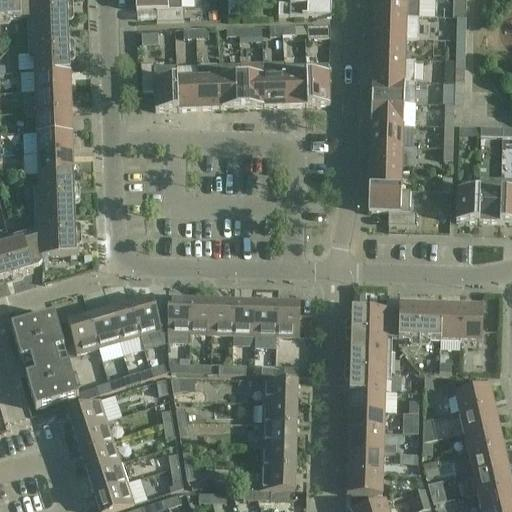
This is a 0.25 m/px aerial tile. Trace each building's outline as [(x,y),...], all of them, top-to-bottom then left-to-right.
[(19,0),(0,0),(0,24),(20,23),(19,0)] [(31,0),(34,77),(70,75),(66,0),(31,0)] [(181,0),(134,0),(135,14),(155,13),(156,27),(184,26),(183,12),(182,12),(181,0)] [(227,0),(228,19),(238,19),(237,0),(227,0)] [(290,7),(278,7),(278,20),(330,22),(330,0),(291,0),(292,0),(290,0),(290,7)] [(406,0),(374,0),(374,21),(418,22),(419,1),(406,0)] [(470,0),(470,23),(480,23),(480,0),(470,0)] [(457,10),(456,23),(465,23),(466,10),(457,10)] [(418,22),(374,21),(373,42),(405,43),(417,44),(418,22)] [(465,23),(456,23),(456,35),(465,36),(465,23)] [(329,30),(307,31),(307,44),(329,43),(329,30)] [(294,31),(282,32),(282,40),(295,40),(294,31)] [(251,32),(239,33),(239,42),(251,41),(251,32)] [(282,40),(282,32),(269,32),(269,41),(282,40)] [(239,42),(239,33),(226,33),(226,42),(239,42)] [(196,43),(195,34),(183,35),(183,44),(196,43)] [(208,34),(195,34),(196,43),(208,43),(208,34)] [(373,42),(372,64),(404,65),(405,43),(373,42)] [(469,98),(478,98),(481,43),(472,43),(469,98)] [(456,53),(455,66),(464,66),(464,53),(456,53)] [(372,64),(372,86),(404,87),(414,87),(414,65),(404,65),(372,64)] [(464,66),(455,66),(455,78),(464,79),(464,66)] [(283,67),(262,68),(264,112),(286,111),(284,70),(283,67)] [(176,83),(176,70),(154,71),(153,68),(140,68),(141,96),(154,96),(155,116),(177,115),(176,83)] [(241,68),(218,69),(220,113),(242,113),(241,68)] [(262,68),(241,68),(242,113),(264,112),(262,68)] [(328,68),(306,69),(307,110),(329,109),(328,68)] [(197,70),(197,82),(199,114),(220,113),(218,69),(197,70)] [(306,69),(284,70),(286,111),(307,110),(306,69)] [(34,77),(35,97),(70,96),(70,75),(34,77)] [(197,82),(176,83),(177,115),(199,114),(197,82)] [(372,86),(371,107),(403,108),(404,87),(372,86)] [(455,88),(454,110),(463,110),(464,88),(455,88)] [(35,97),(35,117),(71,115),(70,96),(35,97)] [(370,129),(402,130),(414,130),(415,109),(403,108),(371,107),(370,129)] [(444,122),(453,123),(453,110),(445,110),(444,122)] [(35,117),(36,139),(72,137),(71,115),(35,117)] [(370,129),(370,151),(402,152),(402,130),(370,129)] [(459,132),(458,141),(471,142),(472,133),(459,132)] [(502,134),(480,133),(480,142),(502,142),(502,134)] [(511,133),(502,134),(502,142),(511,142),(511,133)] [(5,147),(33,147),(33,136),(5,137),(5,147)] [(36,139),(37,158),(73,157),(72,137),(36,139)] [(443,140),(443,153),(453,153),(453,140),(443,140)] [(370,151),(369,173),(401,173),(402,152),(370,151)] [(453,153),(443,153),(443,165),(452,166),(453,153)] [(37,158),(38,179),(73,178),(73,157),(37,158)] [(369,173),(369,194),(400,195),(401,173),(369,173)] [(73,178),(38,179),(41,261),(76,260),(73,178)] [(442,196),(451,196),(451,183),(443,183),(442,196)] [(478,227),(500,227),(501,184),(479,183),(479,195),(478,227)] [(511,183),(501,184),(500,227),(511,227),(511,183)] [(456,226),(478,227),(479,195),(475,195),(475,188),(473,186),(462,186),(460,188),(460,194),(457,194),(456,226)] [(400,195),(369,194),(368,216),(388,217),(388,230),(416,230),(416,217),(410,217),(410,195),(400,195)] [(23,242),(0,248),(0,285),(33,276),(23,242)] [(152,302),(130,308),(140,341),(144,354),(167,347),(167,320),(158,323),(152,302)] [(168,305),(167,320),(167,347),(167,349),(189,349),(189,339),(190,305),(168,305)] [(189,339),(211,340),(212,306),(190,305),(189,339)] [(211,340),(233,341),(234,306),(212,306),(211,340)] [(233,341),(255,341),(256,307),(234,306),(233,341)] [(255,341),(276,342),(278,308),(256,307),(255,341)] [(130,308),(109,314),(119,347),(123,361),(144,355),(144,354),(140,341),(130,308)] [(278,308),(276,342),(299,342),(300,308),(278,308)] [(398,344),(419,345),(420,309),(399,309),(398,344)] [(419,345),(440,345),(441,310),(420,309),(419,345)] [(440,345),(461,346),(462,310),(441,310),(440,345)] [(462,310),(461,346),(481,346),(482,311),(462,310)] [(109,314),(88,320),(98,353),(102,367),(123,361),(119,347),(109,314)] [(351,314),(350,335),(386,336),(387,315),(351,314)] [(25,380),(35,413),(78,401),(54,318),(11,330),(21,364),(30,361),(34,377),(25,380)] [(88,320),(67,326),(77,360),(98,353),(88,320)] [(350,335),(350,355),(386,356),(386,336),(350,335)] [(350,355),(349,376),(385,377),(386,356),(350,355)] [(163,369),(150,373),(153,383),(166,378),(163,369)] [(176,369),(175,378),(188,379),(188,369),(176,369)] [(202,370),(188,369),(188,379),(202,379),(202,370)] [(219,370),(219,379),(232,380),(232,370),(219,370)] [(246,370),(232,370),(232,380),(246,380),(246,370)] [(261,380),(275,381),(276,371),(261,371),(261,380)] [(283,381),(297,382),(298,372),(284,372),(283,381)] [(153,383),(150,373),(136,377),(140,387),(153,383)] [(349,376),(349,396),(384,397),(385,377),(349,376)] [(122,382),(109,387),(112,396),(125,392),(122,382)] [(171,384),(173,397),(183,396),(181,382),(171,384)] [(425,383),(425,395),(434,395),(434,383),(425,383)] [(156,386),(159,400),(168,398),(166,385),(156,386)] [(263,385),(263,407),(297,408),(298,386),(263,385)] [(112,396),(109,387),(96,391),(99,400),(112,396)] [(455,398),(459,418),(494,410),(489,390),(455,398)] [(349,396),(348,416),(384,417),(384,397),(349,396)] [(67,416),(74,438),(107,427),(99,405),(67,416)] [(263,407),(262,429),(296,430),(297,408),(263,407)] [(459,418),(464,439),(498,431),(494,410),(459,418)] [(176,414),(178,428),(187,427),(185,413),(176,414)] [(161,416),(163,430),(172,429),(170,415),(161,416)] [(348,416),(348,437),(383,438),(384,417),(348,416)] [(74,438),(81,458),(113,447),(107,427),(74,438)] [(189,440),(187,427),(178,428),(180,442),(189,440)] [(175,442),(172,429),(163,430),(165,444),(175,442)] [(262,429),(261,450),(296,451),(296,430),(262,429)] [(464,439),(468,458),(503,450),(498,431),(464,439)] [(348,437),(347,457),(382,458),(383,438),(348,437)] [(81,458),(88,478),(120,468),(113,447),(81,458)] [(432,449),(423,449),(422,461),(432,461),(432,449)] [(261,450),(261,473),(295,474),(296,451),(261,450)] [(468,458),(473,478),(507,471),(503,450),(468,458)] [(455,456),(459,470),(470,468),(466,454),(455,456)] [(182,458),(184,472),(194,471),(192,456),(182,458)] [(347,457),(347,477),(382,478),(382,458),(347,457)] [(168,460),(170,474),(179,473),(177,459),(168,460)] [(88,478),(95,499),(127,488),(120,468),(88,478)] [(196,484),(194,471),(184,472),(186,486),(196,484)] [(473,478),(477,498),(511,491),(507,471),(473,478)] [(182,493),(179,473),(170,474),(173,489),(169,489),(170,495),(182,493)] [(260,495),(270,496),(294,496),(295,474),(261,473),(260,495)] [(382,478),(347,477),(346,499),(381,500),(382,478)] [(127,488),(95,499),(98,511),(126,511),(134,509),(127,488)] [(477,498),(480,511),(507,511),(511,511),(511,490),(511,491),(477,498)] [(243,505),(256,505),(257,495),(243,495),(243,505)] [(270,496),(260,495),(257,495),(256,505),(270,505),(270,496)] [(410,511),(429,511),(425,495),(407,500),(410,511)] [(198,498),(198,508),(212,508),(212,498),(198,498)] [(226,499),(212,498),(212,508),(226,509),(226,499)] [(178,500),(165,504),(167,511),(172,511),(181,509),(178,500)]
